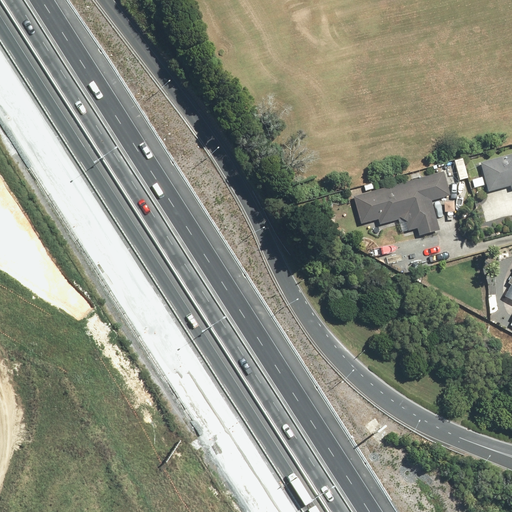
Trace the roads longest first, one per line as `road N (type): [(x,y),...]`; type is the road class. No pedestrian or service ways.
road 1 (motorway): [(36,0),(365,511)]
road 2 (motorway): [(315,511),(0,20)]
road 3 (motorway): [(116,0),(215,138),(319,332),(352,368),(459,435)]
